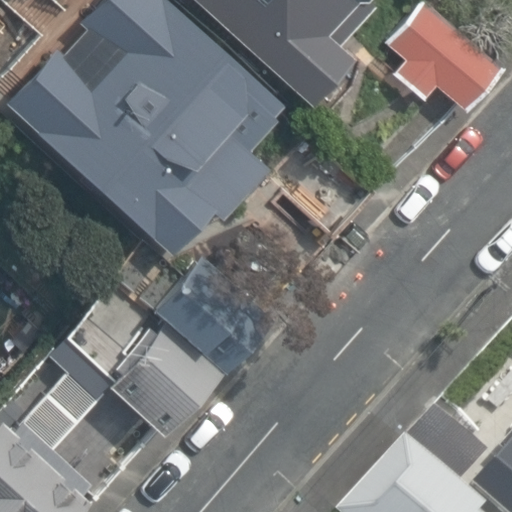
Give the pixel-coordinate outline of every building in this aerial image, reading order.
[(282,96),(162,0),(126,0),(93,42),(103,49),(87,69),(62,49),(19,101),(43,120),(32,133),(173,247),(204,210),(214,218),(264,157),(245,142),(282,96)] [(193,0),(308,102),(353,51),(342,41),(375,3),(371,0),(193,0)] [(433,0),(401,0),(375,30),(393,46),(381,61),(412,88),(425,73),(450,95),(489,48),(433,0)] [(148,312),(99,370),(153,416),(202,358),(148,312)] [(0,410),(0,511),(56,511),(82,484),(0,410)] [(397,429),(331,497),(346,511),(426,511),(453,483),(397,429)] [(511,511),(511,437),(471,483),(503,511),(511,511)] [(472,511),(462,502),(453,511),(472,511)]
